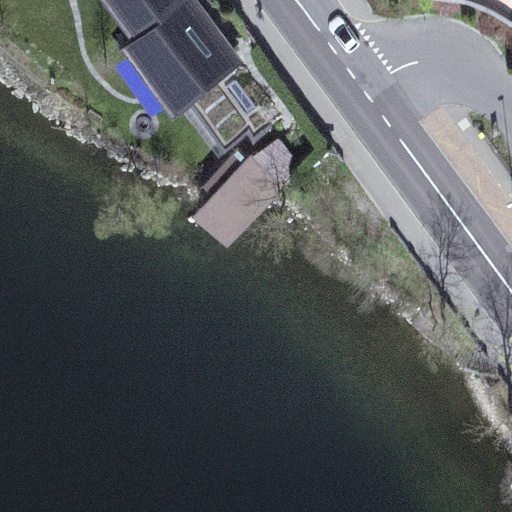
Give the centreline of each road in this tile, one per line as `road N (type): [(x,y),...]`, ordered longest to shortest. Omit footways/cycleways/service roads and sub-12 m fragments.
road 1 (primary): [(511,292),(365,93)]
road 2 (residential): [(365,93),(408,64),(459,62),(511,111)]
